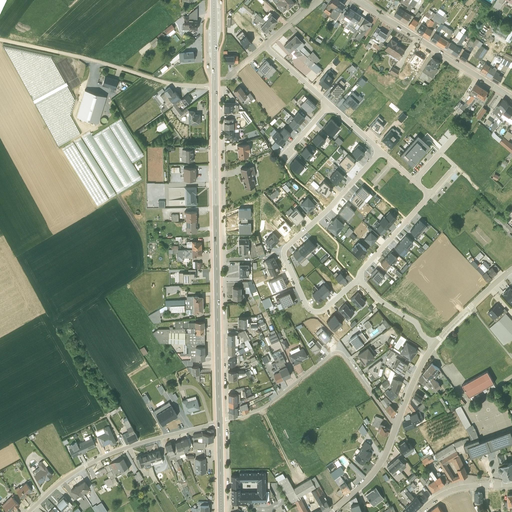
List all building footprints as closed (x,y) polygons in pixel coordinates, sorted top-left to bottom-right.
[(274,0),(273,1),(278,7),(277,8),(279,10),(280,9),(282,12),(286,9),(287,10),(295,4),(291,0),(274,0)] [(331,0),(323,11),(329,15),(330,12),(328,11),(332,6),(334,7),(339,1),(337,0),(331,0)] [(344,5),(344,4),(339,1),(329,15),(328,16),(333,20),(331,24),(333,26),(337,21),(334,20),(336,17),(335,15),(337,13),(338,14),(340,11),(341,9),(344,5)] [(407,9),(400,5),(399,7),(398,6),(396,10),(397,10),(394,14),(400,18),(407,9)] [(420,13),(423,8),(421,6),(409,24),(414,28),(419,21),(416,19),(421,13),(420,13)] [(400,18),(406,22),(409,18),(410,18),(412,15),(408,13),(411,9),(408,7),(407,9),(400,18)] [(355,12),(350,8),(347,11),(347,12),(346,11),(343,15),(345,16),(343,20),(345,21),(342,25),(345,27),(355,12)] [(431,20),(435,14),(429,10),(415,29),(417,31),(422,34),(431,20)] [(260,27),(266,32),(272,26),(262,18),(255,12),(252,15),(255,18),(253,21),(257,23),(259,21),(263,24),(260,27)] [(266,15),(262,18),(272,26),(277,20),(275,18),(275,17),(270,13),(269,12),(267,15),(266,15)] [(359,26),(365,18),(355,12),(343,30),(347,33),(350,29),(354,32),(357,29),(355,27),(357,24),(359,26)] [(183,16),(183,25),(182,25),(182,29),(197,29),(197,20),(195,20),(195,17),(189,17),(189,16),(183,16)] [(443,24),(447,17),(445,16),(430,39),(436,43),(441,35),(443,30),(444,31),(447,27),(444,25),(443,24)] [(359,40),(371,23),(365,18),(359,26),(356,30),(358,32),(354,37),(359,40)] [(436,20),(433,18),(432,20),(431,20),(422,34),(428,37),(437,23),(435,21),(436,20)] [(174,29),(171,24),(164,30),(167,34),(168,34),(170,36),(173,33),(172,31),(174,29)] [(380,29),(377,27),(369,40),(370,40),(372,39),(372,38),(380,43),(378,46),(380,48),(383,44),(381,42),(381,40),(382,41),(387,34),(380,30),(380,29)] [(440,36),(436,42),(440,44),(440,45),(443,47),(448,41),(453,31),(447,27),(444,31),(446,32),(442,37),(440,36)] [(463,33),(466,29),(463,27),(460,31),(459,31),(454,38),(453,38),(450,42),(448,41),(443,47),(446,49),(451,52),(463,33)] [(245,47),(251,42),(242,31),(236,36),(245,47)] [(464,40),(467,35),(463,33),(451,52),(452,53),(459,53),(466,42),(464,40)] [(296,47),(315,64),(320,60),(312,51),(310,54),(303,46),(304,45),(295,35),(289,41),(295,48),(296,47)] [(480,48),(482,43),(472,36),(467,44),(467,45),(459,57),(465,61),(471,52),(476,45),(480,48)] [(397,42),(391,38),(384,50),(389,53),(388,55),(392,57),(392,58),(393,58),(394,58),(397,60),(398,60),(399,60),(405,49),(396,43),(397,42)] [(320,69),(315,64),(296,47),(295,48),(289,41),(284,46),(290,53),(290,52),(293,55),(292,56),(295,58),(296,57),(316,74),(320,69)] [(488,50),(481,45),(474,56),(481,61),(488,50)] [(58,146),(80,134),(70,115),(74,100),(50,56),(3,46),(58,146)] [(223,63),(237,63),(237,56),(227,55),(227,51),(223,51),(223,63)] [(179,61),(194,60),(193,52),(178,53),(169,61),(171,63),(177,59),(177,61),(179,61)] [(502,76),(508,66),(511,68),(511,67),(511,65),(511,62),(511,59),(511,56),(505,53),(502,58),(491,78),(499,83),(503,76),(502,76)] [(436,59),(435,60),(432,57),(423,72),(433,78),(438,69),(436,67),(439,61),(436,59)] [(491,77),(502,58),(495,57),(490,66),(485,63),(481,71),(491,77)] [(265,72),(269,76),(275,69),(270,65),(266,61),(256,72),(261,76),(265,72)] [(389,72),(395,76),(399,70),(392,66),(389,72)] [(320,84),(325,88),(336,76),(329,70),(319,81),(320,84)] [(118,80),(104,77),(102,86),(115,90),(118,80)] [(345,83),(341,80),(329,92),(336,98),(345,88),(343,86),(345,83)] [(477,95),(482,88),(475,84),(469,93),(471,95),(466,102),(463,105),(459,101),(454,108),(455,110),(460,114),(466,106),(469,102),(470,103),(476,95),(477,95)] [(173,92),(169,87),(164,91),(164,92),(160,96),(165,102),(162,104),(164,107),(161,110),(163,112),(181,99),(175,91),(173,92)] [(240,87),(234,91),(241,101),(247,96),(240,87)] [(487,96),(485,95),(487,91),(482,88),(477,95),(476,95),(470,103),(469,102),(466,106),(467,107),(471,107),(475,101),(482,105),(487,97),(486,97),(487,96)] [(105,97),(84,91),(76,117),(97,124),(105,97)] [(357,97),(352,92),(342,104),(346,107),(348,104),(353,108),(362,98),(359,95),(357,97)] [(177,116),(179,114),(181,111),(178,107),(183,104),(184,105),(192,100),(187,95),(181,99),(171,107),(175,114),(177,116)] [(300,106),(308,114),(316,106),(307,98),(300,106)] [(501,114),(509,103),(503,99),(500,103),(498,102),(492,112),(499,117),(501,114)] [(511,105),(509,103),(501,114),(507,119),(511,122),(511,121),(511,105)] [(476,117),(480,120),(487,110),(483,107),(476,117)] [(186,108),(181,111),(179,114),(181,117),(186,114),(186,115),(188,116),(188,124),(200,124),(200,114),(194,114),(194,110),(188,110),(186,108)] [(244,110),(238,111),(240,114),(240,117),(243,117),(248,123),(251,120),(244,110)] [(300,123),(304,118),(296,111),(292,116),(300,123)] [(398,118),(402,121),(407,116),(403,112),(398,118)] [(300,123),(291,116),(286,121),(295,129),(300,123)] [(375,131),(377,133),(384,126),(380,123),(383,120),(378,116),(368,127),(374,132),(375,131)] [(323,126),(332,134),(339,126),(330,118),(323,126)] [(224,119),(224,123),(224,129),(236,129),(236,122),(233,123),(233,119),(224,119)] [(75,142),(108,196),(140,178),(131,162),(142,155),(119,120),(92,136),(90,133),(75,142)] [(492,123),(490,126),(494,128),(498,123),(495,120),(493,123),(492,123)] [(285,138),(290,133),(283,127),(279,132),(285,138)] [(392,128),(382,139),(391,147),(401,135),(398,133),(399,132),(395,129),(395,130),(392,128)] [(511,132),(511,131),(507,128),(502,137),(499,140),(511,149),(511,148),(511,141),(508,138),(511,132)] [(233,140),(239,140),(238,132),(233,132),(233,129),(224,129),(224,136),(229,136),(229,138),(232,138),(233,140)] [(492,133),(499,140),(502,137),(494,130),(492,133)] [(276,131),(272,136),(276,140),(281,145),(285,138),(276,131)] [(315,136),(312,140),(322,149),(328,143),(318,134),(315,137),(315,136)] [(399,155),(412,166),(430,146),(418,135),(399,155)] [(334,140),(339,145),(343,141),(337,136),(334,140)] [(275,151),(281,145),(276,140),(271,146),(275,151)] [(237,145),(238,158),(244,157),(244,156),(248,155),(248,151),(249,151),(249,144),(237,145)] [(187,146),(183,146),(183,149),(181,149),(182,161),(193,161),(192,149),(187,149),(187,146)] [(305,147),(301,152),(310,161),(318,153),(310,146),(307,148),(305,147)] [(359,160),(364,154),(357,148),(351,153),(359,160)] [(355,164),(346,157),(339,164),(347,172),(355,164)] [(298,172),(303,166),(294,158),(289,164),(298,172)] [(255,175),(253,166),(240,169),(245,188),(255,186),(253,179),(253,178),(252,178),(253,177),(252,176),(255,175)] [(195,167),(183,168),(183,180),(196,180),(195,167)] [(336,186),(343,177),(336,171),(329,179),(336,186)] [(32,176),(0,192),(0,216),(1,215),(3,216),(11,212),(11,211),(21,206),(19,202),(20,199),(23,198),(22,196),(24,197),(27,196),(26,194),(22,196),(18,194),(30,188),(32,185),(35,186),(35,183),(33,182),(23,187),(22,187),(23,184),(28,182),(29,178),(31,180),(33,179),(32,176)] [(281,186),(286,192),(290,189),(288,186),(290,184),(288,181),(281,186)] [(325,197),(332,189),(323,181),(316,189),(325,197)] [(372,196),(362,186),(356,193),(363,200),(366,202),(372,196)] [(185,205),(196,205),(196,197),(195,197),(195,194),(196,194),(196,187),(184,187),(185,205)] [(272,199),(280,193),(276,189),(268,195),(272,199)] [(356,193),(353,196),(353,197),(350,200),(357,206),(363,200),(356,193)] [(308,213),(316,205),(308,197),(300,204),(308,213)] [(8,235),(13,243),(84,202),(84,199),(82,200),(79,201),(78,201),(69,206),(60,212),(58,212),(58,213),(41,223),(40,219),(38,219),(35,221),(29,222),(34,218),(34,215),(32,215),(21,222),(21,224),(26,224),(26,226),(21,229),(21,232),(18,233),(13,235),(12,234),(8,235)] [(346,204),(339,212),(347,220),(355,212),(346,204)] [(295,224),(303,217),(295,208),(288,215),(295,224)] [(247,217),(250,217),(250,209),(238,209),(238,218),(241,218),(241,221),(247,220),(247,217)] [(184,212),(184,221),(196,220),(196,211),(184,212)] [(389,211),(384,216),(391,223),(396,217),(389,211)] [(511,233),(510,231),(511,229),(511,228),(511,224),(511,225),(498,212),(497,212),(496,212),(493,215),(494,216),(508,229),(506,231),(511,236),(511,233)] [(391,223),(384,216),(379,222),(380,223),(386,228),(391,223)] [(287,231),(291,228),(281,217),(277,220),(281,225),(277,228),(283,235),(288,231),(287,231)] [(343,225),(336,218),(333,221),(332,221),(330,223),(331,224),(328,227),(335,234),(343,225)] [(196,220),(186,221),(186,232),(197,232),(197,227),(196,227),(196,220)] [(238,224),(238,233),(250,232),(250,224),(247,224),(247,220),(241,221),(241,224),(238,224)] [(373,226),(376,228),(382,234),(386,228),(380,223),(380,224),(377,221),(373,226)] [(419,222),(415,227),(420,232),(425,227),(419,222)] [(347,237),(353,230),(349,227),(346,230),(344,233),(347,237)] [(420,232),(415,227),(410,232),(416,237),(420,232)] [(370,246),(377,239),(370,232),(363,240),(370,246)] [(278,240),(273,234),(265,241),(270,247),(278,240)] [(405,238),(400,243),(407,250),(412,244),(405,238)] [(248,239),(239,239),(239,244),(238,244),(239,248),(239,252),(243,252),(243,254),(249,254),(249,239),(248,239)] [(309,239),(303,244),(311,252),(316,247),(309,239)] [(201,249),(201,242),(196,242),(195,241),(191,241),(186,241),(186,245),(184,245),(184,249),(201,249)] [(360,257),(367,250),(358,242),(351,249),(360,257)] [(400,243),(394,249),(402,257),(408,251),(400,243)] [(259,254),(264,253),(261,244),(256,245),(259,254)] [(303,244),(298,249),(306,258),(311,253),(311,252),(303,244)] [(189,257),(196,256),(196,255),(201,255),(201,249),(168,249),(168,257),(171,257),(171,254),(176,254),(176,260),(183,260),(183,261),(189,261),(189,257)] [(293,254),(301,263),(306,258),(298,249),(293,254)] [(390,254),(385,259),(392,266),(397,260),(390,254)] [(490,277),(497,271),(500,268),(496,263),(492,266),(492,265),(489,267),(489,266),(491,265),(485,259),(482,262),(480,261),(479,262),(472,255),(471,256),(470,255),(468,258),(488,279),(490,277)] [(276,264),(274,258),(263,263),(265,269),(276,264)] [(386,270),(391,265),(385,260),(381,265),(386,270)] [(265,269),(268,276),(279,271),(276,264),(265,269)] [(239,265),(239,278),(248,277),(248,265),(239,265)] [(179,273),(179,278),(183,278),(183,282),(191,282),(191,279),(196,279),(195,272),(195,269),(188,269),(188,272),(179,273)] [(384,277),(376,270),(370,276),(372,278),(370,280),(377,285),(384,277)] [(340,283),(345,278),(340,272),(338,274),(336,272),(333,274),(340,283)] [(273,293),(287,286),(282,276),(268,282),(273,293)] [(251,281),(247,282),(248,285),(251,294),(256,292),(253,284),(252,284),(251,281)] [(248,294),(250,298),(252,297),(251,295),(247,282),(242,282),(242,287),(245,287),(245,294),(248,294)] [(318,290),(324,297),(330,292),(323,284),(317,289),(318,290)] [(319,302),(324,297),(318,290),(312,295),(319,302)] [(186,291),(180,291),(180,295),(185,295),(185,305),(202,304),(202,303),(203,302),(202,299),(202,297),(198,297),(198,296),(186,296),(186,291)] [(274,299),(279,309),(293,302),(289,292),(274,299)] [(357,293),(351,299),(358,307),(365,301),(363,298),(362,299),(359,297),(360,296),(357,293)] [(489,326),(503,343),(511,337),(511,318),(504,309),(497,302),(487,311),(493,318),(494,318),(496,320),(489,326)] [(202,311),(203,311),(203,307),(203,306),(203,305),(202,305),(202,304),(185,305),(184,305),(176,305),(165,306),(148,316),(153,323),(160,322),(160,313),(167,310),(170,310),(171,312),(184,311),(184,310),(186,310),(186,313),(188,313),(189,314),(191,314),(191,313),(191,312),(193,312),(193,313),(199,313),(199,311),(202,311)] [(345,305),(338,311),(346,319),(353,313),(351,310),(350,312),(347,309),(348,308),(345,305)] [(342,325),(334,316),(326,323),(334,332),(342,325)] [(248,317),(238,317),(238,326),(250,326),(250,328),(257,328),(257,324),(256,324),(256,323),(249,323),(248,317)] [(175,328),(204,327),(204,321),(195,321),(195,319),(175,321),(175,328)] [(386,328),(389,326),(384,319),(381,321),(386,328)] [(371,325),(368,320),(363,324),(366,329),(371,325)] [(159,343),(204,343),(204,333),(204,332),(185,332),(185,328),(158,329),(156,327),(151,330),(152,332),(152,333),(159,343)] [(325,344),(331,338),(321,328),(315,333),(325,344)] [(245,330),(243,331),(248,340),(252,338),(250,335),(249,335),(247,332),(246,332),(245,330)] [(227,334),(227,344),(237,344),(247,339),(243,331),(239,332),(239,331),(228,331),(228,334),(227,334)] [(264,337),(268,345),(278,340),(275,332),(264,337)] [(356,334),(349,339),(356,348),(367,340),(361,332),(357,335),(356,334)] [(227,344),(227,360),(252,347),(247,339),(243,341),(246,346),(238,350),(238,351),(237,351),(237,349),(238,349),(237,349),(238,349),(238,345),(237,345),(237,344),(227,344)] [(282,339),(280,340),(281,342),(280,342),(284,350),(288,347),(285,340),(283,341),(282,339)] [(317,340),(309,347),(315,353),(320,348),(323,346),(317,340)] [(406,342),(399,352),(409,358),(411,355),(412,355),(414,352),(413,352),(415,348),(406,342)] [(183,353),(205,352),(204,346),(204,343),(183,343),(183,353)] [(140,348),(144,355),(148,352),(144,346),(140,348)] [(374,352),(370,346),(357,355),(364,364),(374,357),(372,353),(374,352)] [(289,355),(293,364),(301,361),(300,359),(306,356),(303,348),(299,350),(298,347),(289,351),(290,354),(289,355)] [(284,362),(285,362),(281,354),(280,354),(279,350),(271,354),(276,363),(283,379),(290,375),(284,362)] [(205,352),(181,353),(181,354),(180,354),(180,355),(185,356),(185,355),(190,355),(190,360),(182,361),(186,366),(192,366),(192,361),(199,361),(199,359),(205,359),(205,352)] [(227,360),(228,366),(235,365),(235,364),(239,364),(239,354),(227,360)] [(270,361),(267,355),(261,358),(264,363),(270,361)] [(396,358),(392,367),(399,372),(399,373),(403,375),(408,365),(396,358)] [(381,362),(380,360),(368,369),(374,378),(377,375),(381,362)] [(273,373),(277,382),(283,379),(275,361),(271,363),(273,367),(274,366),(275,368),(271,370),(273,373)] [(439,368),(432,362),(424,372),(426,374),(425,376),(437,389),(441,386),(438,380),(437,381),(435,379),(439,373),(437,372),(439,368)] [(199,366),(186,366),(192,374),(194,375),(196,375),(196,373),(199,373),(199,366)] [(245,372),(247,376),(257,372),(255,367),(252,369),(252,370),(250,371),(249,370),(245,372)] [(245,374),(245,372),(244,372),(243,370),(236,370),(236,372),(228,372),(228,379),(237,379),(237,375),(243,375),(244,375),(245,374)] [(488,371),(463,385),(470,397),(495,383),(488,371)] [(387,380),(397,394),(402,382),(398,380),(399,377),(394,374),(392,376),(389,375),(387,380)] [(423,374),(419,378),(430,388),(431,387),(436,392),(437,390),(436,389),(437,388),(425,376),(423,374)] [(388,395),(391,399),(397,395),(397,394),(387,380),(386,380),(381,384),(385,390),(384,391),(387,395),(388,395)] [(417,403),(423,397),(415,392),(412,398),(417,403)] [(181,400),(185,413),(190,411),(189,411),(199,408),(195,396),(186,398),(186,399),(181,400)] [(385,397),(380,401),(387,411),(392,415),(396,411),(389,404),(390,403),(385,397)] [(418,407),(419,406),(412,398),(408,403),(408,404),(413,410),(418,407)] [(162,425),(177,415),(168,402),(154,411),(162,425)] [(228,406),(228,411),(241,411),(241,410),(247,408),(246,402),(241,404),(237,406),(228,406)] [(424,409),(426,408),(423,403),(419,406),(418,407),(420,410),(410,415),(413,424),(420,421),(421,423),(425,421),(425,420),(427,418),(426,417),(427,416),(424,409)] [(467,452),(469,457),(511,441),(511,434),(510,430),(480,441),(477,435),(460,405),(455,408),(470,436),(462,440),(467,452)] [(111,415),(121,409),(120,406),(109,412),(111,415)] [(248,412),(248,411),(247,408),(241,410),(241,411),(228,411),(228,417),(229,417),(238,415),(248,412)] [(410,415),(409,414),(407,415),(407,416),(405,417),(406,421),(402,423),(406,432),(415,428),(410,415)] [(376,416),(375,416),(372,425),(379,428),(378,431),(387,434),(389,428),(384,426),(384,425),(380,423),(382,419),(382,418),(376,416)] [(126,417),(123,419),(124,422),(123,422),(129,435),(126,437),(124,433),(123,434),(122,435),(126,444),(138,439),(135,432),(126,417)] [(367,432),(362,424),(358,429),(362,436),(367,432)] [(111,444),(116,442),(108,426),(103,428),(103,429),(95,432),(101,445),(106,443),(106,442),(109,441),(111,444)] [(213,440),(213,429),(207,429),(207,433),(202,433),(202,432),(193,434),(193,437),(191,437),(192,439),(193,439),(198,438),(198,442),(193,442),(193,448),(205,448),(205,440),(213,440)] [(95,446),(90,435),(84,438),(85,440),(77,444),(82,454),(85,452),(85,451),(95,446)] [(189,446),(187,438),(181,440),(184,452),(188,451),(187,447),(189,446)] [(453,462),(461,479),(467,475),(458,454),(462,453),(463,453),(467,452),(462,440),(462,439),(452,443),(434,455),(451,483),(456,481),(447,465),(448,464),(451,462),(453,462)] [(171,443),(179,464),(183,463),(180,457),(185,455),(180,440),(175,442),(171,443)] [(404,440),(397,445),(404,455),(413,449),(408,442),(406,443),(404,440)] [(354,458),(362,464),(365,460),(367,461),(372,453),(368,450),(371,445),(365,441),(361,446),(362,447),(354,458)] [(75,455),(78,454),(79,455),(82,454),(76,442),(70,445),(72,448),(69,449),(73,457),(75,455)] [(170,460),(174,459),(175,463),(174,464),(175,467),(177,467),(178,471),(179,470),(183,481),(185,480),(178,462),(170,442),(164,444),(168,453),(164,455),(168,462),(176,481),(176,482),(177,481),(176,478),(176,474),(174,469),(172,465),(172,466),(170,460)] [(436,458),(428,446),(425,447),(425,448),(423,450),(426,455),(420,459),(422,461),(426,467),(428,465),(427,464),(433,460),(436,458)] [(148,453),(150,462),(161,458),(159,450),(148,453)] [(511,459),(507,460),(506,456),(510,454),(510,452),(497,456),(499,466),(498,468),(498,471),(500,472),(501,472),(503,480),(511,477),(511,459)] [(150,462),(148,453),(135,457),(138,466),(145,464),(146,467),(151,465),(150,462)] [(128,466),(123,457),(108,465),(114,477),(116,476),(117,477),(121,475),(121,474),(121,473),(128,469),(127,467),(128,466)] [(400,460),(397,457),(391,462),(400,471),(403,469),(403,468),(406,465),(401,459),(400,460)] [(205,458),(194,458),(195,472),(205,472),(205,458)] [(48,464),(44,459),(42,461),(41,461),(37,464),(39,466),(32,472),(34,474),(34,475),(40,483),(45,478),(46,479),(52,475),(46,466),(48,464)] [(346,484),(345,483),(346,482),(347,479),(345,475),(342,475),(341,473),(343,472),(340,466),(337,468),(332,462),(325,466),(337,483),(341,488),(343,492),(344,494),(350,490),(350,489),(355,485),(354,485),(356,484),(354,481),(352,482),(351,481),(346,484)] [(391,462),(386,466),(389,470),(393,476),(396,473),(397,474),(400,471),(391,462)] [(100,487),(101,489),(104,488),(105,487),(113,483),(116,481),(114,477),(108,465),(104,467),(98,471),(98,472),(95,474),(97,478),(106,473),(108,476),(109,478),(103,481),(104,484),(102,486),(101,486),(100,487)] [(417,476),(412,469),(409,471),(412,474),(407,479),(409,482),(417,476)] [(431,470),(429,472),(434,480),(439,487),(445,484),(438,474),(435,475),(431,470)] [(143,478),(138,471),(136,472),(136,474),(134,476),(139,485),(142,483),(140,480),(143,478)] [(239,475),(231,475),(231,502),(266,501),(265,472),(239,472),(239,475)] [(323,511),(324,511),(330,508),(326,501),(327,500),(325,497),(325,496),(314,477),(311,479),(310,478),(293,488),(286,477),(285,478),(282,473),(274,478),(277,482),(290,503),(294,501),(299,511),(323,511)] [(439,473),(438,474),(445,484),(449,482),(444,474),(441,476),(439,473)] [(421,489),(424,486),(418,478),(415,481),(415,480),(410,484),(406,488),(410,493),(418,485),(421,489)] [(428,478),(425,480),(430,488),(432,491),(436,489),(437,489),(439,487),(434,480),(430,483),(428,478)] [(90,488),(84,480),(77,485),(83,494),(88,491),(87,489),(90,488)] [(14,489),(23,499),(27,496),(26,495),(32,490),(26,483),(22,486),(22,485),(19,487),(18,487),(15,489),(14,488),(14,489)] [(114,485),(113,483),(105,487),(107,492),(112,489),(111,487),(114,485)] [(77,485),(70,490),(75,498),(76,497),(77,499),(81,497),(80,496),(83,494),(77,485)] [(366,496),(373,506),(384,498),(375,487),(371,490),(372,491),(366,496)] [(105,490),(104,488),(101,489),(96,492),(96,491),(95,492),(99,498),(102,496),(101,495),(103,494),(102,493),(105,491),(104,490),(105,490)] [(418,508),(423,503),(428,499),(421,492),(416,497),(416,496),(414,498),(405,488),(402,490),(418,508)] [(402,490),(400,493),(409,503),(404,508),(406,510),(408,511),(414,511),(418,508),(402,490)] [(482,493),(475,493),(475,498),(474,498),(474,500),(475,500),(475,502),(475,505),(482,505),(482,503),(482,493)] [(11,496),(2,505),(8,511),(10,511),(14,509),(15,509),(20,505),(19,504),(18,504),(11,496)] [(66,500),(63,496),(57,502),(58,502),(56,504),(62,509),(68,503),(65,500),(66,500)] [(350,504),(349,505),(352,511),(361,511),(356,497),(354,497),(349,501),(350,504)] [(100,511),(107,511),(101,502),(96,505),(95,504),(92,506),(95,511),(99,511),(100,511)] [(207,505),(207,502),(198,502),(197,508),(193,508),(193,506),(190,508),(192,511),(209,511),(208,505),(207,505)]
